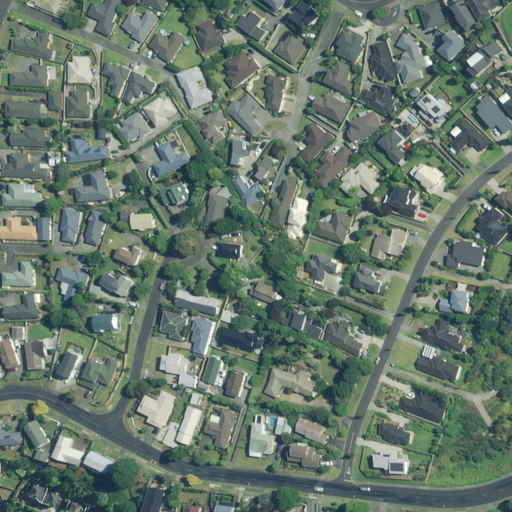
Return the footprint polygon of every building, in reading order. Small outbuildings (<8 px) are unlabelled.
[(33,0),(37,2),(36,5),(56,14),(62,0),(33,0)] [(115,21),(123,0),(107,0),(105,5),(96,0),(90,15),(103,21),(99,30),(112,35),(118,22),(115,21)] [(164,11),(168,0),(143,0),(143,2),(164,11)] [(268,0),(281,10),(288,1),(287,0),(268,0)] [(293,16),(307,28),(321,18),(327,11),(313,0),(307,0),(307,1),(306,0),(304,0),(299,6),(301,8),(293,16)] [(461,0),(455,4),(456,6),(455,7),(461,16),(459,17),(465,27),(467,26),(470,32),(481,25),(466,0),(464,2),(462,0),(461,0)] [(473,0),(474,1),(473,1),(483,21),(495,15),(493,11),(506,4),(503,0),(473,0)] [(447,23),(440,2),(420,8),(427,29),(447,23)] [(143,43),(160,18),(150,11),(144,19),(133,12),(124,26),(135,34),(133,36),(143,43)] [(243,14),(235,26),(258,42),(266,30),(258,25),(263,18),(252,11),(248,17),(243,14)] [(202,31),(197,32),(204,52),(226,44),(222,31),(218,33),(214,19),(199,24),(202,31)] [(451,61),(468,43),(452,29),(444,38),(448,41),(440,50),(451,61)] [(171,62),(187,37),(177,30),(171,40),(159,32),(151,46),(162,53),(160,56),(171,62)] [(357,32),(356,35),(346,30),(339,44),(343,46),(339,54),(356,63),(364,47),(361,45),(366,37),(357,32)] [(15,38),(13,49),(53,58),(55,50),(48,49),(52,33),(42,31),(41,37),(36,36),(35,40),(27,38),(27,41),(15,38)] [(275,51),(294,63),(308,42),(293,31),(285,42),(282,40),(275,51)] [(419,69),(422,68),(422,70),(426,69),(425,67),(427,66),(427,65),(432,63),(430,54),(421,57),(417,42),(414,40),(415,38),(404,32),(398,45),(407,50),(402,59),(397,61),(400,73),(403,72),(406,83),(422,78),(419,69)] [(387,78),(388,82),(398,79),(386,40),(374,44),(377,53),(373,54),(374,57),(371,57),(375,70),(378,69),(380,76),(382,75),(383,80),(387,78)] [(497,41),(490,47),(487,44),(482,48),(479,44),(472,51),(476,56),(472,60),(475,64),(470,69),(478,77),(498,58),(497,57),(505,49),(497,41)] [(226,77),(234,88),(261,67),(255,59),(253,61),(244,49),(227,63),(231,68),(227,71),(230,75),(226,77)] [(75,62),(70,62),(69,83),(91,84),(92,70),(89,70),(90,56),(75,56),(75,62)] [(339,60),(336,65),(335,65),(333,69),(331,68),(324,81),(351,95),(357,85),(347,79),(354,67),(339,60)] [(120,98),(131,69),(117,63),(116,65),(109,62),(104,73),(112,77),(109,86),(114,88),(111,94),(120,98)] [(13,72),(13,85),(48,86),(48,65),(34,65),(34,71),(25,71),(25,73),(13,72)] [(201,67),(179,74),(183,87),(185,86),(188,95),(187,95),(192,109),(213,101),(208,86),(201,88),(198,81),(205,79),(201,67)] [(150,77),(134,71),(123,100),(130,103),(133,95),(140,98),(141,95),(148,97),(149,94),(152,95),(156,83),(149,80),(150,77)] [(285,88),(286,89),(288,79),(284,79),(284,77),(270,74),(268,82),(267,82),(264,92),(269,93),(268,97),(270,98),(268,108),(281,111),(286,92),(284,91),(285,88)] [(387,112),(387,111),(392,114),(396,107),(394,105),(397,100),(392,98),(396,91),(384,84),(380,92),(377,90),(375,93),(367,89),(362,99),(387,112)] [(511,86),(506,92),(510,97),(503,103),(511,114),(511,86)] [(421,91),(417,87),(411,93),(415,97),(421,91)] [(73,96),(68,96),(67,115),(90,116),(91,104),(88,104),(89,90),(74,90),(73,96)] [(63,91),(51,91),(51,109),(63,109),(63,91)] [(162,98),(146,108),(157,127),(169,120),(168,118),(178,112),(165,91),(160,94),(162,98)] [(351,106),(344,102),(345,99),(334,93),(333,95),(327,92),(324,97),(323,96),(322,98),(320,97),(314,107),(342,123),(351,106)] [(436,97),(432,92),(421,103),(426,107),(421,112),(429,120),(436,113),(439,117),(450,107),(437,95),(436,97)] [(237,99),(226,109),(253,136),(262,127),(251,116),(262,106),(249,93),(240,102),(237,99)] [(494,128),(499,124),(507,133),(511,128),(511,121),(488,94),(481,101),(482,102),(478,106),(481,110),(479,112),(494,128)] [(43,103),(8,102),(7,116),(42,118),(42,113),(49,113),(50,106),(43,106),(43,103)] [(221,107),(199,120),(213,144),(225,138),(220,128),(229,123),(221,107)] [(376,111),(350,121),(352,127),(351,127),(352,129),(349,130),(354,142),(384,130),(376,111)] [(125,126),(120,129),(129,143),(140,136),(141,137),(152,131),(140,112),(123,122),(125,126)] [(457,124),(458,126),(453,131),(457,135),(457,136),(459,138),(453,144),(455,146),(452,149),(455,153),(458,150),(460,152),(469,142),(473,146),(474,144),(482,151),(491,143),(465,117),(457,124)] [(334,137),(328,131),(326,133),(317,124),(313,123),(310,125),(309,130),(308,128),(302,134),(306,139),(305,139),(310,145),(301,154),(309,162),(334,137)] [(382,142),(390,150),(391,148),(392,150),(390,152),(392,154),(390,156),(399,164),(408,155),(402,149),(405,146),(403,144),(408,139),(397,127),(382,142)] [(13,132),(13,145),(51,146),(52,136),(46,136),(47,129),(26,129),(26,133),(13,132)] [(68,152),(69,163),(110,158),(109,146),(99,147),(99,146),(90,147),(89,139),(83,140),(82,135),(72,137),(74,152),(68,152)] [(246,140),(236,139),(232,163),(240,164),(241,156),(247,157),(248,149),(245,148),(246,140)] [(155,165),(160,176),(193,161),(188,151),(179,155),(172,140),(160,146),(167,160),(155,165)] [(346,146),(335,156),(330,151),(322,159),(326,164),(317,173),(321,177),(317,181),(324,187),(355,155),(346,146)] [(3,162),(2,176),(49,177),(49,164),(42,164),(42,162),(30,161),(31,154),(13,153),(13,163),(3,162)] [(260,167),(262,168),(257,175),(262,179),(261,181),(267,185),(275,175),(274,174),(277,169),(274,167),(278,161),(270,155),(260,167)] [(373,164),(369,168),(363,161),(355,169),(354,167),(342,179),(345,182),(341,186),(348,193),(360,182),(372,194),(383,184),(380,181),(378,182),(375,179),(381,173),(373,164)] [(430,164),(428,166),(425,163),(421,168),(418,165),(412,172),(420,178),(421,177),(426,182),(423,185),(431,192),(436,186),(438,187),(444,181),(441,179),(445,174),(437,167),(435,169),(430,164)] [(107,189),(106,172),(93,173),(94,185),(77,186),(78,201),(110,199),(109,189),(107,189)] [(241,174),(231,179),(247,208),(259,201),(258,199),(262,196),(255,183),(249,187),(241,174)] [(269,217),(273,219),(272,223),(281,227),(298,183),(286,178),(278,198),(278,197),(277,197),(276,197),(275,197),(274,197),(274,198),(273,198),(272,199),(271,200),(271,201),(270,201),(270,202),(270,203),(270,204),(270,205),(271,206),(271,207),(272,207),(272,208),(273,208),(269,217)] [(161,185),(164,192),(170,206),(180,202),(181,205),(194,199),(187,182),(172,188),(169,181),(161,185)] [(4,194),(4,205),(42,206),(43,198),(41,198),(41,192),(36,192),(37,184),(11,183),(11,194),(4,194)] [(419,193),(419,191),(401,185),(399,191),(397,191),(393,203),(404,207),(403,210),(404,210),(403,213),(415,217),(423,195),(419,193)] [(508,192),(507,190),(498,199),(508,209),(510,207),(511,208),(511,191),(510,190),(508,192)] [(224,228),(233,197),(215,192),(211,205),(213,206),(208,223),(224,228)] [(283,236),(292,239),(293,237),(294,238),(294,240),(298,241),(308,211),(306,210),(309,201),(296,197),(283,236)] [(484,222),(482,225),(480,223),(477,227),(483,232),(482,233),(496,246),(511,229),(505,224),(504,225),(499,221),(505,214),(495,206),(487,215),(486,214),(482,220),(484,222)] [(98,245),(110,211),(99,207),(98,210),(95,209),(87,233),(89,234),(86,241),(98,245)] [(83,210),(66,208),(63,230),(65,231),(63,240),(75,242),(77,233),(79,233),(83,210)] [(134,222),(134,228),(156,228),(155,213),(135,214),(135,212),(129,212),(129,210),(123,210),(123,223),(134,222)] [(353,217),(335,212),(333,219),(327,217),(326,221),(318,219),(313,234),(342,243),(346,230),(349,230),(353,217)] [(0,226),(0,238),(39,240),(40,226),(23,226),(23,218),(8,217),(8,227),(0,226)] [(394,238),(379,232),(371,255),(384,259),(386,251),(400,256),(408,232),(397,228),(394,238)] [(459,242),(456,254),(450,253),(447,265),(460,268),(461,263),(457,262),(458,257),(459,258),(459,261),(482,266),(486,248),(474,245),(475,242),(463,240),(462,243),(459,242)] [(244,244),(222,242),(222,256),(243,257),(244,244)] [(148,252),(144,250),(137,246),(134,252),(123,246),(117,257),(135,267),(140,257),(144,259),(148,252)] [(320,254),(317,261),(311,259),(307,271),(314,273),(312,279),(322,282),(326,270),(336,273),(339,263),(333,262),(334,258),(320,254)] [(16,273),(3,273),(3,289),(8,289),(8,285),(33,285),(34,261),(23,261),(23,272),(16,271),(16,273)] [(389,284),(372,277),(375,268),(362,263),(358,272),(357,271),(353,281),(356,283),(355,285),(366,290),(367,288),(384,294),(389,284)] [(77,273),(62,267),(57,279),(63,281),(60,288),(64,290),(62,293),(66,295),(63,300),(75,304),(88,273),(78,269),(77,273)] [(129,290),(136,282),(125,274),(121,279),(112,272),(103,283),(115,292),(116,290),(124,296),(126,294),(128,296),(132,292),(129,290)] [(278,289),(260,281),(254,295),(272,303),(278,289)] [(472,291),(466,291),(467,284),(460,283),(459,290),(456,290),(456,296),(452,295),(451,299),(442,298),(441,310),(454,312),(469,314),(472,291)] [(222,301),(182,289),(178,305),(218,316),(222,301)] [(7,306),(7,319),(40,318),(40,310),(37,310),(36,303),(42,303),(41,293),(26,293),(26,305),(17,305),(17,306),(7,306)] [(315,318),(312,316),(313,313),(294,304),(290,312),(293,313),(291,318),(286,317),(283,324),(290,328),(291,325),(302,330),(301,332),(304,333),(307,328),(310,330),(308,336),(318,341),(324,329),(312,323),(315,318)] [(239,315),(225,309),(221,319),(235,324),(239,315)] [(186,314),(166,310),(161,330),(173,333),(172,338),(184,340),(190,317),(185,316),(186,314)] [(115,314),(97,314),(97,332),(105,332),(105,329),(116,329),(115,314)] [(206,354),(216,322),(199,316),(194,330),(196,331),(193,341),(198,342),(195,351),(206,354)] [(434,330),(427,327),(422,339),(434,344),(435,342),(442,345),(441,347),(449,350),(450,348),(455,350),(454,352),(460,355),(464,344),(459,342),(461,338),(454,335),(458,327),(449,324),(451,321),(442,317),(439,325),(436,324),(434,330)] [(365,344),(357,340),(357,338),(351,335),(353,331),(351,330),(355,323),(347,319),(344,324),(339,321),(337,324),(333,322),(325,338),(359,356),(365,344)] [(26,327),(15,326),(15,339),(25,339),(26,327)] [(223,326),(218,339),(255,352),(256,347),(262,349),(265,340),(259,337),(260,335),(245,330),(244,334),(223,326)] [(21,365),(13,338),(7,340),(5,335),(0,336),(0,349),(0,350),(4,349),(6,355),(5,355),(7,363),(8,362),(10,368),(21,365)] [(47,341),(29,343),(31,370),(45,369),(45,359),(48,359),(47,341)] [(83,355),(72,350),(67,363),(60,360),(56,370),(73,378),(83,355)] [(171,355),(165,354),(163,369),(169,370),(168,372),(182,374),(180,385),(195,387),(198,371),(189,369),(191,359),(184,358),(184,355),(171,353),(171,355)] [(430,360),(421,356),(416,368),(446,379),(447,377),(455,380),(460,367),(445,361),(445,359),(435,355),(433,359),(431,358),(430,360)] [(106,362),(94,356),(81,384),(95,391),(100,380),(112,386),(123,363),(109,356),(106,362)] [(216,384),(219,375),(223,376),(225,371),(221,369),(225,359),(213,356),(205,380),(216,384)] [(309,380),(309,378),(309,372),(303,370),(297,374),(275,367),(270,381),(265,392),(277,398),(284,385),(294,388),(294,390),(299,392),(300,391),(312,398),(318,387),(313,384),(314,383),(309,380)] [(230,388),(228,393),(240,397),(247,373),(236,369),(232,381),(231,380),(228,387),(230,388)] [(256,378),(250,376),(246,387),(253,389),(256,378)] [(158,397),(149,392),(140,410),(151,416),(149,422),(162,429),(179,397),(162,388),(158,397)] [(439,407),(440,404),(432,401),(434,396),(421,391),(419,396),(417,396),(416,398),(413,397),(412,399),(403,396),(399,407),(439,423),(445,410),(439,407)] [(206,412),(191,405),(186,415),(188,416),(178,439),(191,445),(206,412)] [(213,421),(210,419),(205,433),(218,437),(216,445),(226,449),(238,414),(226,409),(223,417),(215,414),(213,421)] [(269,431),(265,431),(265,423),(263,423),(264,415),(258,414),(257,422),(255,422),(252,455),(264,457),(264,453),(274,454),(276,435),(268,435),(269,431)] [(294,419),(281,416),(277,434),(290,436),(294,419)] [(303,418),(298,431),(308,435),(307,436),(326,444),(330,435),(325,433),(327,427),(321,425),(322,423),(306,416),(305,418),(303,418)] [(38,420),(27,426),(41,448),(51,441),(38,420)] [(403,430),(404,426),(390,422),(389,424),(384,422),(380,433),(386,435),(385,438),(391,440),(390,441),(401,444),(402,442),(410,444),(413,433),(403,430)] [(6,424),(0,423),(0,446),(23,445),(22,431),(7,432),(6,424)] [(75,439),(64,435),(56,457),(82,466),(87,452),(72,447),(75,439)] [(306,466),(322,467),(323,455),(318,454),(318,447),(311,446),(311,444),(304,443),(303,446),(293,445),(292,460),(306,461),(306,466)] [(52,453),(41,449),(37,458),(48,463),(52,453)] [(117,474),(122,464),(95,450),(89,463),(110,474),(111,471),(117,474)] [(409,474),(409,461),(407,459),(407,456),(403,456),(403,459),(396,459),(396,453),(386,452),(386,455),(374,455),(374,467),(378,467),(378,468),(388,468),(388,469),(394,470),(394,473),(409,474)] [(59,497),(31,484),(26,496),(53,509),(59,497)] [(172,499),(151,494),(147,511),(166,511),(167,509),(169,510),(172,499)] [(95,511),(72,501),(66,511),(95,511)] [(217,511),(237,511),(238,504),(219,502),(217,511)]
